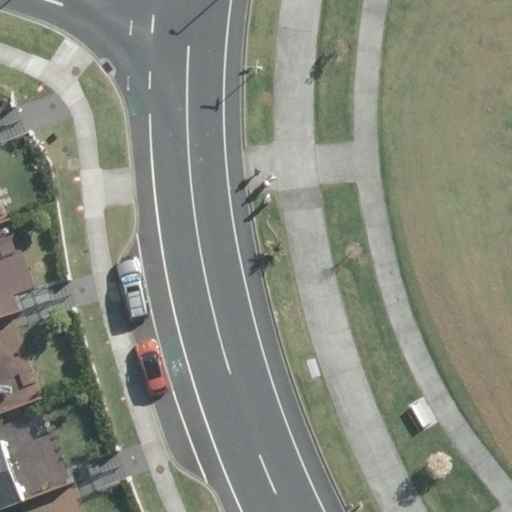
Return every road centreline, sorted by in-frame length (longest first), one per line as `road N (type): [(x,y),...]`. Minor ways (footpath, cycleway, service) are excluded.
road 1 (tertiary): [(274,511),(254,474),(218,353),(189,175),(187,48)]
road 2 (tertiary): [(187,48),(43,0)]
